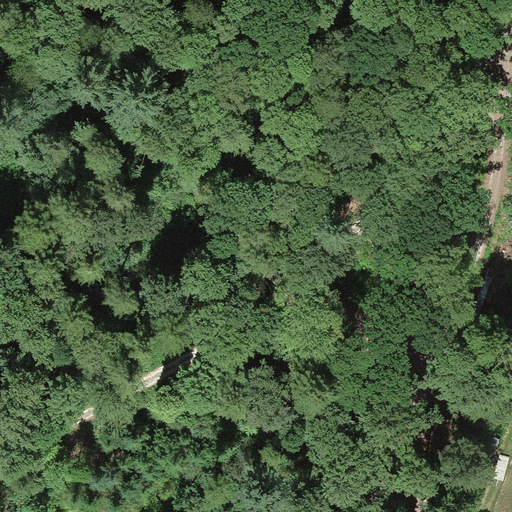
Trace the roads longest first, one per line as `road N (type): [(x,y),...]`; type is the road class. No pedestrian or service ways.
road 1 (track): [(509,38),(393,194),(312,274),(160,372),(0,457)]
road 2 (track): [(364,511),(451,328),(498,147),(511,16)]
